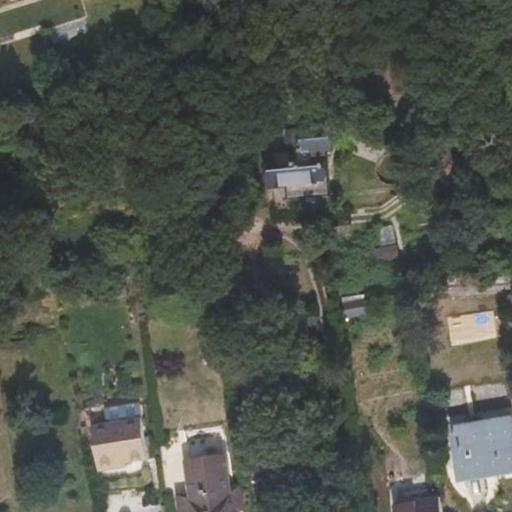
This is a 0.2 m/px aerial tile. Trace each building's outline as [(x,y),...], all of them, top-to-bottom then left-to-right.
[(289,198),(330,194),(328,181),(323,182),(320,149),(268,154),(272,188),(288,187),(289,198)] [(373,209),(369,174),(346,176),(350,211),(373,209)] [(206,202),(207,212),(227,211),(226,201),(206,202)] [(124,279),(108,282),(111,300),(127,297),(124,279)] [(347,323),(368,320),(367,314),(346,317),(347,323)] [(278,324),(282,352),(310,347),(305,319),(278,324)] [(370,333),(368,320),(347,323),(349,336),(370,333)] [(11,344),(30,339),(28,330),(9,335),(11,344)] [(147,395),(135,396),(138,415),(150,414),(147,395)] [(97,480),(148,471),(139,419),(88,428),(97,480)] [(503,464),(505,474),(511,473),(511,419),(454,429),(461,471),(503,464)] [(234,510),(231,489),(226,458),(191,463),(196,494),(181,496),(183,511),(239,511),(239,510),(234,510)] [(462,481),(505,474),(503,464),(461,471),(462,481)] [(243,487),(231,489),(234,510),(239,510),(247,509),(243,487)] [(443,511),(441,498),(397,506),(397,511),(443,511)]
